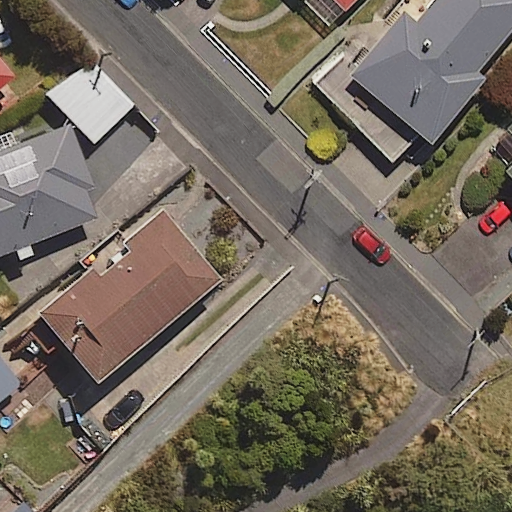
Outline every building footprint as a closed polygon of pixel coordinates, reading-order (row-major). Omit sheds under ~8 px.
[(301,0),(334,31),(363,0),(301,0)] [(511,0),(396,0),(394,3),(408,16),(359,67),(345,55),(318,84),(400,161),(420,140),(428,148),(484,88),(476,81),(511,43),(511,0)] [(132,111),(84,62),(44,101),(92,150),(132,111)] [(0,94),(10,86),(0,74),(0,94)] [(0,265),(103,224),(66,134),(0,161),(0,265)] [(217,291),(158,222),(24,337),(41,357),(52,348),(93,396),(217,291)] [(0,406),(17,394),(0,370),(0,406)]
